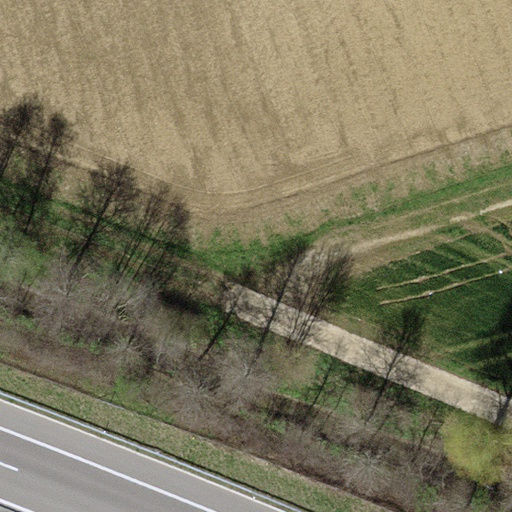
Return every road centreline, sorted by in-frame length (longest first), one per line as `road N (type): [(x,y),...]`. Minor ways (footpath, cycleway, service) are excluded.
road 1 (track): [(239,303),(511,424)]
road 2 (track): [(511,207),(239,303)]
road 3 (motorway): [(125,511),(0,462)]
